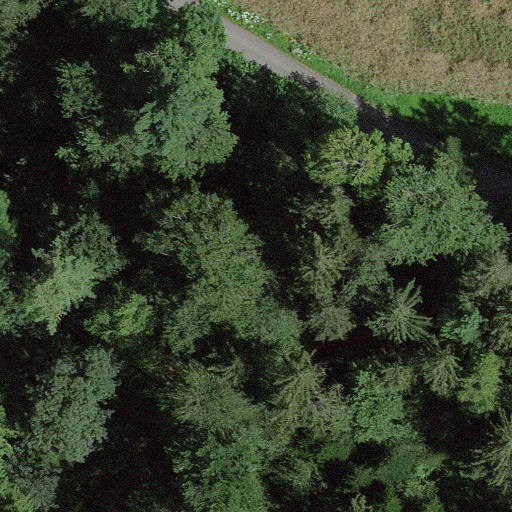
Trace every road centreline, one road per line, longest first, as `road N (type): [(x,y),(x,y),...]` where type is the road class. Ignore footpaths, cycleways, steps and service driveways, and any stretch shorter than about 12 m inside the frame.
road 1 (unclassified): [(151,0),(402,157),(511,205)]
road 2 (track): [(0,262),(89,367),(179,511)]
